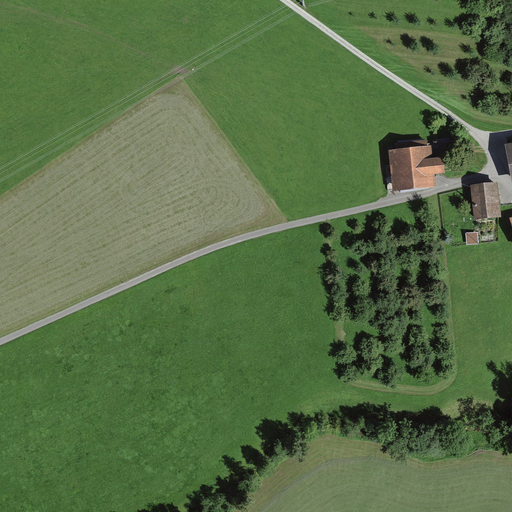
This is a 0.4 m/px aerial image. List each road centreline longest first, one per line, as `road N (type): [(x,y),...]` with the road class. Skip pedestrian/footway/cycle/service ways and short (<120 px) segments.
road 1 (track): [(0,344),(232,241),(500,172)]
road 2 (track): [(284,0),(472,134),(500,172)]
